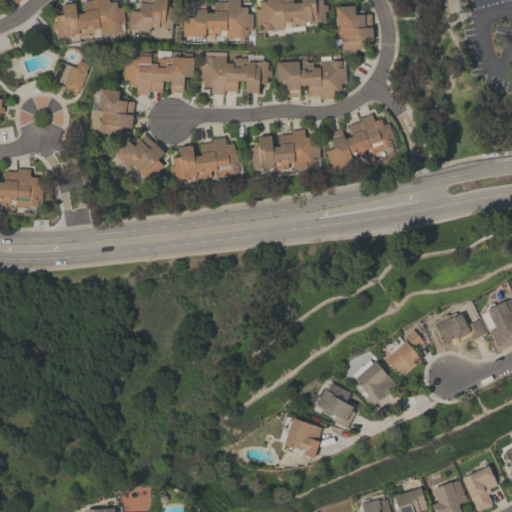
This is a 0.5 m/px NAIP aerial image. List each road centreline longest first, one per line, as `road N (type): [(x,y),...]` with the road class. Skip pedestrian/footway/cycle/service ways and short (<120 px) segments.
road 1 (secondary): [(82,246),(317,214)]
road 2 (residential): [(168,121),(330,111),(377,87)]
road 3 (residential): [(421,193),(404,124),(377,87),(385,27),(370,0)]
road 4 (residential): [(38,0),(0,26),(22,147),(41,134),(38,120)]
road 5 (residential): [(82,246),(75,174),(67,155),(41,134)]
road 6 (residential): [(41,134),(82,246)]
